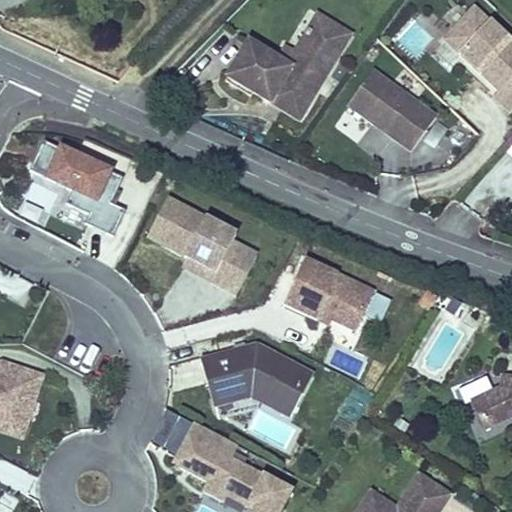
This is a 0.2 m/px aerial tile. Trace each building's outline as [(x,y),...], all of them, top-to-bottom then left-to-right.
[(511,106),(511,37),(473,1),(441,36),(498,90),(492,96),(508,111),(511,106)] [(313,12),(303,28),(338,48),(348,31),(313,12)] [(227,77),(274,103),(278,97),(303,111),(338,48),(303,28),(289,54),(252,34),(227,77)] [(372,69),(348,103),(412,148),(436,114),(372,69)] [(278,97),(274,103),(299,117),(303,111),(278,97)] [(112,163),(59,139),(56,144),(43,138),(29,168),(73,187),(66,201),(88,211),(84,221),(113,234),(125,207),(112,201),(123,175),(110,169),(112,163)] [(205,216),(171,199),(153,235),(192,255),(185,271),(238,297),(259,256),(236,245),(246,227),(209,208),(205,216)] [(380,296),(309,258),(283,307),(333,334),(338,325),(359,336),(380,296)] [(258,344),(199,357),(211,410),(254,400),(293,421),(317,376),(258,344)] [(0,358),(0,435),(28,445),(50,373),(1,357),(0,358)] [(511,379),(499,378),(498,389),(469,404),(482,429),(507,415),(511,415),(511,379)] [(293,482),(202,429),(183,462),(219,483),(215,491),(251,511),(294,511),(299,505),(293,482)] [(430,511),(431,511),(432,511),(437,511),(451,492),(418,470),(395,504),(370,487),(352,511),(430,511)]
